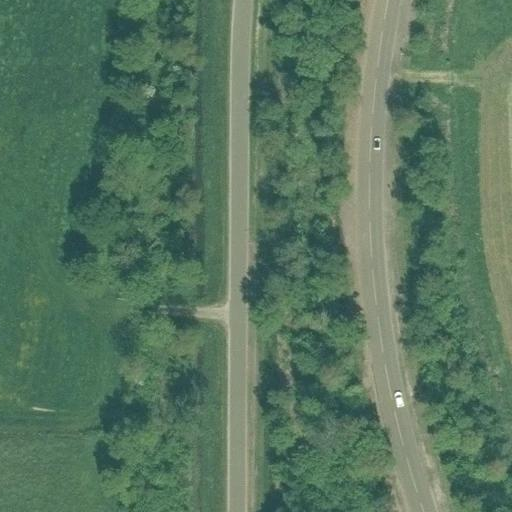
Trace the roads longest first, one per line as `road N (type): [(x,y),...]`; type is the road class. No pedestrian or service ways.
road 1 (tertiary): [(422,511),(381,359),(370,241),(373,76),(386,0)]
road 2 (tertiary): [(235,511),(243,0)]
